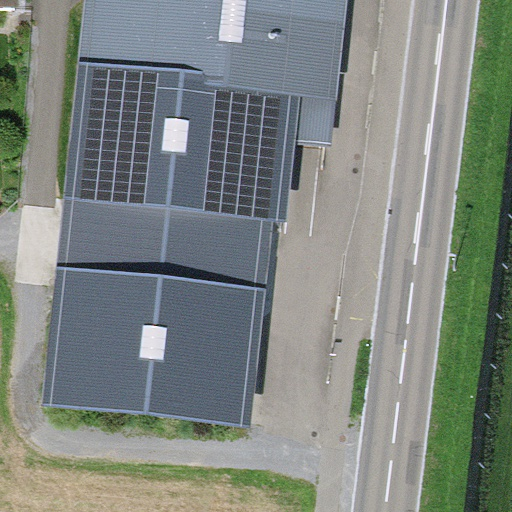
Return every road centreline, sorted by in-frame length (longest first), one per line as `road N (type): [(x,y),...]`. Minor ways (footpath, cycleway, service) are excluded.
road 1 (track): [(0,246),(34,249),(22,441),(393,467)]
road 2 (secondary): [(448,0),(387,511)]
road 3 (track): [(34,249),(58,0)]
